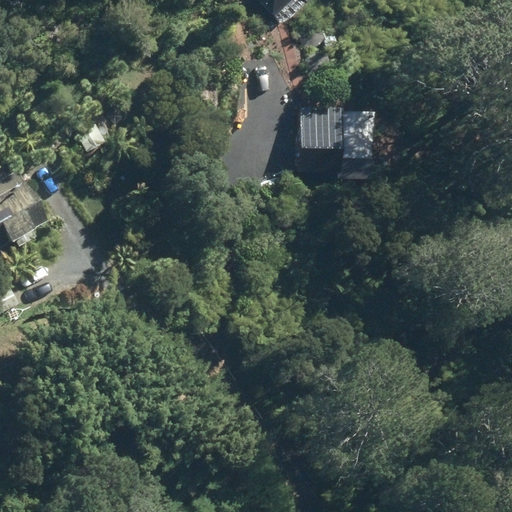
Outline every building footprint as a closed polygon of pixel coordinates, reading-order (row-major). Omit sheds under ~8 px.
[(252,0),(268,16),(282,0),(252,0)] [(333,110),(291,108),(288,175),(329,176),(333,110)] [(80,154),(98,143),(88,125),(70,136),(80,154)] [(0,242),(36,222),(11,182),(0,188),(0,242)] [(0,310),(12,305),(3,286),(0,287),(0,310)]
